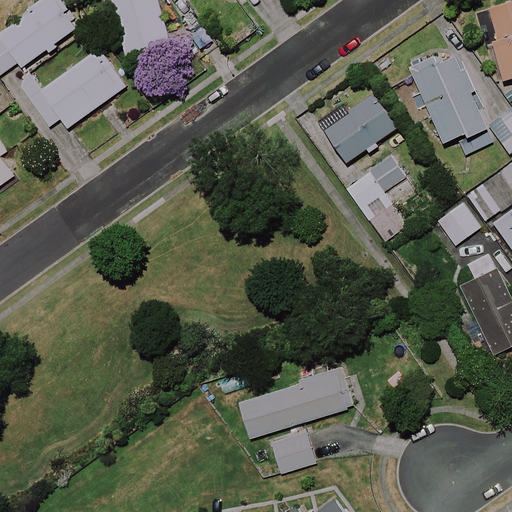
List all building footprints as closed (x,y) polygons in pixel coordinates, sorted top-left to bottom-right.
[(2,37),(0,38),(0,77),(20,62),(25,68),(48,51),(51,54),(61,46),(59,43),(78,29),(67,14),(71,12),(62,0),(43,0),(29,11),(30,14),(0,35),(2,37)] [(111,0),(128,58),(171,45),(158,0),(111,0)] [(511,2),(487,10),(497,40),(490,42),(503,83),(511,79),(511,2)] [(127,87),(101,50),(43,91),(32,74),(18,84),(50,128),(62,120),(68,129),(127,87)] [(495,143),(458,57),(439,65),(436,57),(410,68),(443,145),(458,139),(465,155),(495,143)] [(399,127),(375,95),(326,131),(351,163),(399,127)] [(511,153),(511,119),(506,124),(511,132),(511,136),(502,143),(510,155),(511,153)] [(8,152),(0,140),(0,187),(15,177),(2,157),(8,152)] [(404,177),(389,157),(371,171),(386,191),(404,177)] [(511,202),(511,188),(500,173),(468,197),(486,222),(511,202)] [(414,196),(407,184),(387,195),(394,208),(414,196)] [(482,228),(464,203),(438,222),(456,247),(482,228)] [(394,208),(392,205),(370,221),(386,242),(408,226),(394,208)] [(511,210),(494,224),(511,248),(511,210)] [(511,346),(511,296),(490,254),(469,264),(476,279),(460,288),(495,356),(511,346)] [(323,374),(319,360),(305,364),(310,381),(241,402),(252,439),(353,408),(341,368),(323,374)] [(316,464),(305,431),(270,442),(280,475),(316,464)] [(345,511),(334,497),(313,511),(345,511)]
